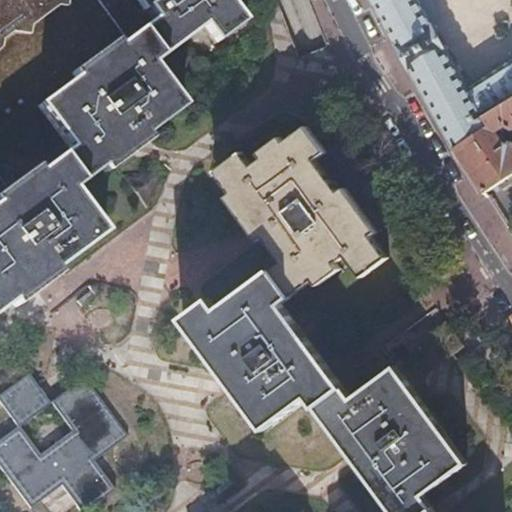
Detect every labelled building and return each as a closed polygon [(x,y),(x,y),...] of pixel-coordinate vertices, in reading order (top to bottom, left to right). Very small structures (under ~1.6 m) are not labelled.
[(0,310),(101,237),(71,193),(102,170),(107,176),(150,144),(146,138),(184,110),(154,69),(206,30),(220,49),(247,29),(231,7),(238,2),(236,0),(146,0),(162,21),(42,110),(72,153),(0,205),(0,310)] [(0,0),(0,205),(72,153),(42,110),(162,21),(146,0),(0,0)] [(371,0),(452,147),(453,149),(511,107),(511,59),(467,88),(417,0),(371,0)] [(511,107),(453,149),(484,194),(511,177),(511,142),(508,145),(499,130),(511,121),(511,107)] [(280,272),(285,280),(323,255),(318,247),(368,214),(353,192),(346,197),(322,164),(333,156),(313,129),(291,143),(270,158),(260,165),(252,153),(225,173),(240,196),(272,242),(290,266),(280,272)] [(269,156),(270,158),(291,143),(289,141),(269,156)] [(268,245),(272,242),(240,196),(235,199),(268,245)] [(323,255),(285,280),(298,298),(304,294),(321,283),(326,289),(349,273),(344,266),(354,260),(369,280),(393,262),(377,240),(383,235),(368,214),(318,247),(323,255)] [(435,511),(425,498),(469,466),(402,371),(357,401),(288,305),(298,298),(285,280),(280,272),(228,306),(221,296),(193,315),(270,428),(314,398),(395,511),(435,511)] [(446,371),(458,362),(471,354),(453,327),(428,345),(446,371)] [(30,373),(13,385),(0,394),(0,404),(16,427),(0,439),(0,465),(30,507),(58,488),(75,511),(86,511),(115,492),(94,463),(122,442),(81,382),(51,402),(30,373)]
